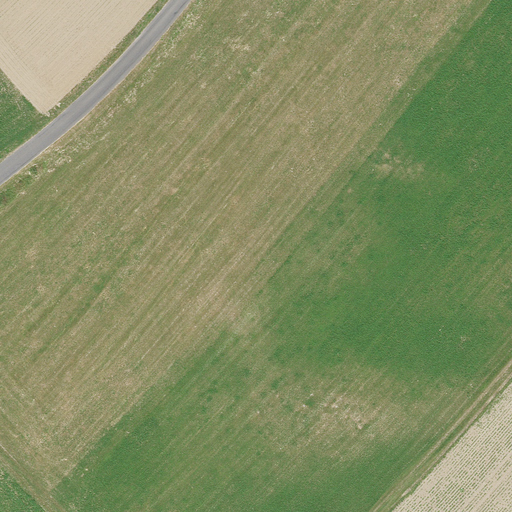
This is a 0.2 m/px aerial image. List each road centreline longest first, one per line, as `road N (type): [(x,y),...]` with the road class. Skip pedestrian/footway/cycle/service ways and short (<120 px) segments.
road 1 (unclassified): [(0,174),(104,86),(178,0)]
road 2 (track): [(511,340),(355,511)]
